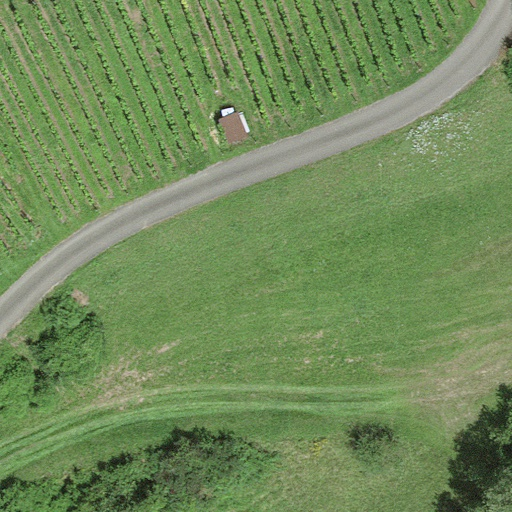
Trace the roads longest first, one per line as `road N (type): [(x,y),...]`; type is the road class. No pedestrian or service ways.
road 1 (track): [(0,312),(70,248),(144,210),(396,110),(451,75),(509,0)]
road 2 (track): [(0,460),(150,422),(334,406),(511,362)]
